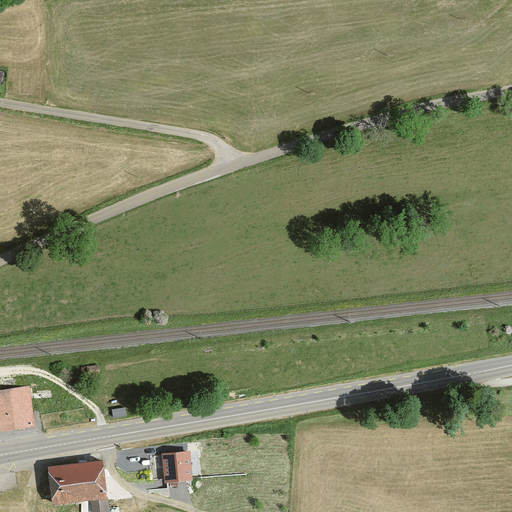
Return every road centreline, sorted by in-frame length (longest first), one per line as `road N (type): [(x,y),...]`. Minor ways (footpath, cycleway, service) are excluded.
road 1 (primary): [(511,365),(0,454)]
road 2 (unclassified): [(229,167),(371,121),(511,90)]
road 3 (unclassified): [(0,261),(229,167)]
road 4 (unclassified): [(229,167),(217,145),(198,135),(0,101)]
road 5 (track): [(105,436),(114,468),(127,479),(219,511)]
